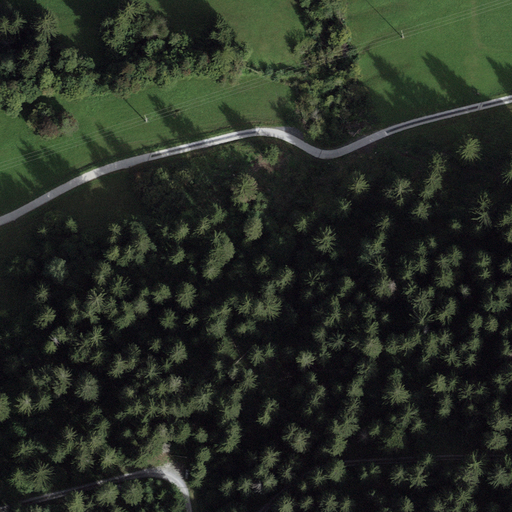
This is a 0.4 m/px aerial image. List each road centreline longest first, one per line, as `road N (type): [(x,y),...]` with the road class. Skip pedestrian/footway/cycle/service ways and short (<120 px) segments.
road 1 (track): [(0,219),(80,178),(251,128),(334,144),(384,132)]
road 2 (track): [(259,511),(313,466),(511,456)]
road 3 (track): [(0,506),(155,471),(179,484),(187,511)]
road 4 (track): [(384,132),(511,99)]
